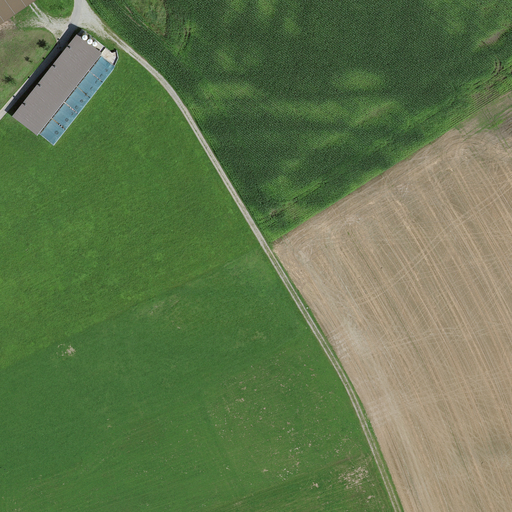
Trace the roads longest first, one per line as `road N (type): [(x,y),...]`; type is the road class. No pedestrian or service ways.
road 1 (track): [(75,1),(163,81),(201,137),(350,397),(394,511)]
road 2 (unclassified): [(0,114),(58,47),(74,0)]
